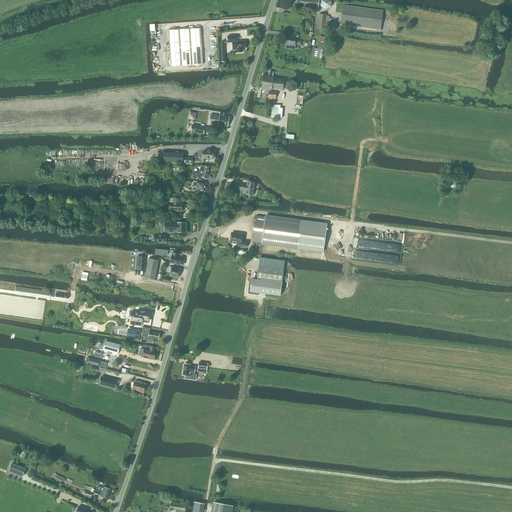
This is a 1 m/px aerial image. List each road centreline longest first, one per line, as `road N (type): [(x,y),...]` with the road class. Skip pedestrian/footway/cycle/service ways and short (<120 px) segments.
road 1 (unclassified): [(116,511),(273,0)]
road 2 (track): [(212,458),(511,487)]
road 3 (track): [(254,212),(511,243)]
road 4 (track): [(205,511),(212,458),(242,394),(262,302)]
